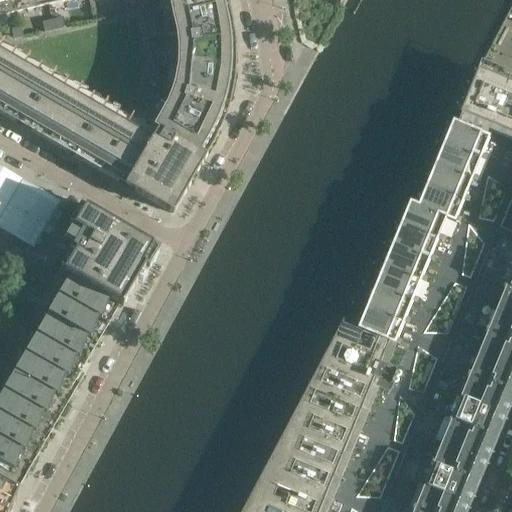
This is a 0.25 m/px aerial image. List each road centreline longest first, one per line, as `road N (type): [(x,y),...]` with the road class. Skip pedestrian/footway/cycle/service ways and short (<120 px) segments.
road 1 (unclassified): [(41,511),(183,248)]
road 2 (unclassified): [(183,248),(0,149)]
road 3 (unclassified): [(183,248),(270,92)]
